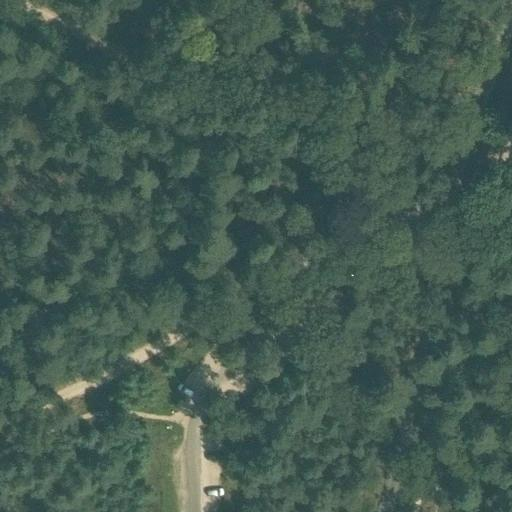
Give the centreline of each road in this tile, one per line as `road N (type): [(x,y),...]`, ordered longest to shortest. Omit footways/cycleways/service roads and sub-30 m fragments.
road 1 (unclassified): [(384,511),(413,393),(440,214),(511,9)]
road 2 (track): [(3,0),(406,214)]
road 3 (track): [(330,254),(298,259),(112,373),(0,418)]
road 4 (track): [(330,254),(351,269),(417,261),(511,267)]
road 5 (track): [(413,393),(431,443),(438,511)]
